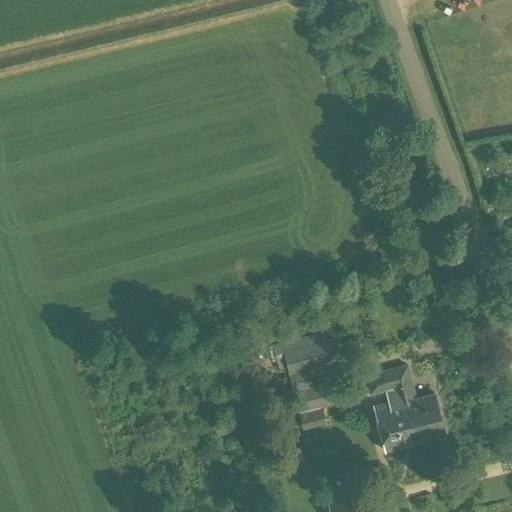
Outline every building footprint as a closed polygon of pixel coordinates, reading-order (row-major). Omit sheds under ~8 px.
[(326,341),(323,330),(271,344),(279,371),(286,370),(291,391),(292,391),(298,413),(341,402),(335,379),(314,385),(310,370),(343,362),(337,338),(326,341)] [(403,401),(414,444),(446,436),(435,393),(415,398),(407,365),(365,375),(368,390),(369,390),(371,394),(386,390),(396,387),(400,402),(403,401)] [(385,451),(414,444),(403,401),(400,402),(396,387),(386,390),(371,394),(369,390),(368,390),(370,395),(386,391),(388,401),(373,405),(385,451)] [(217,435),(234,431),(230,415),(212,420),(217,435)] [(329,511),(366,511),(361,489),(326,497),(329,511)]
